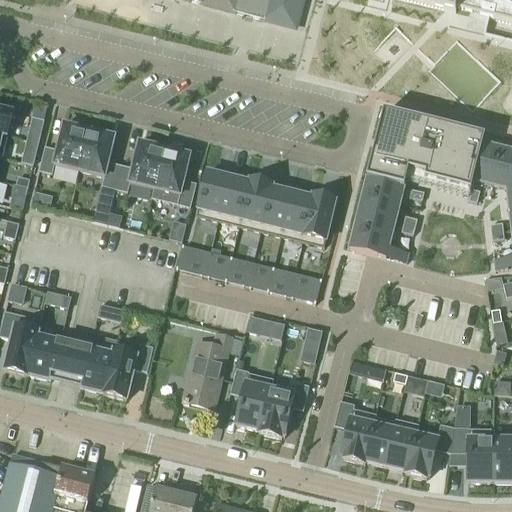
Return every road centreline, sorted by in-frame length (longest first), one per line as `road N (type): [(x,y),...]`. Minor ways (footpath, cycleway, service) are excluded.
road 1 (residential): [(438,511),(0,407)]
road 2 (residential): [(236,139),(38,93),(23,79),(31,35)]
road 3 (residential): [(31,35),(74,58),(235,97),(247,111),(236,139)]
